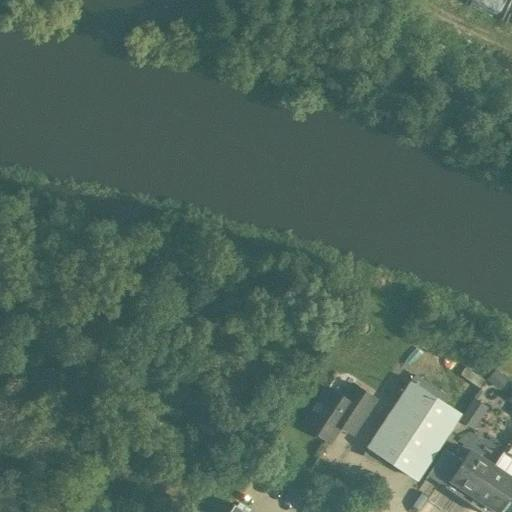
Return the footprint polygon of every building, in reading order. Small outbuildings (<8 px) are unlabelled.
[(486,378),(497,387),(506,378),(496,368),(486,378)] [(410,380),(366,446),(362,456),(398,468),(416,480),(460,413),(410,380)] [(339,396),(327,388),(302,425),(328,442),(348,411),(360,419),(373,398),(352,384),(345,394),(339,396)] [(472,398),(460,416),(474,425),(486,406),(472,398)] [(443,486),(468,502),(492,466),(471,451),(464,462),(444,449),(432,465),(451,478),(445,486),(443,485),(443,486)] [(511,459),(501,452),(492,466),(468,502),(482,511),(494,511),(511,486),(511,478),(511,477),(511,459)]
